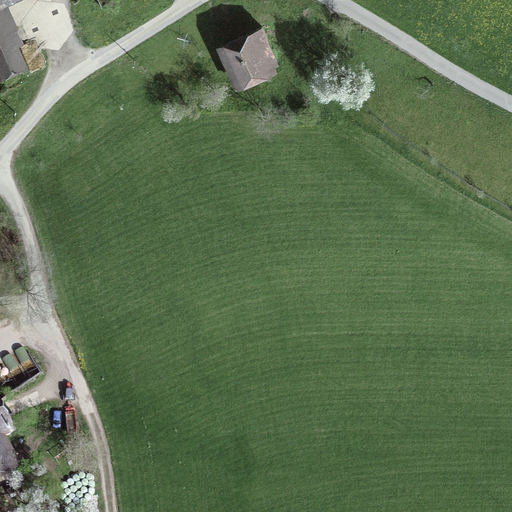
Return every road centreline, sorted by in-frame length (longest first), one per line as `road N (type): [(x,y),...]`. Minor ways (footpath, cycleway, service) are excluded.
road 1 (track): [(108,511),(91,416),(46,313),(0,155)]
road 2 (unclassified): [(192,0),(84,64),(0,154)]
road 3 (unclassified): [(511,105),(437,70),(328,0)]
